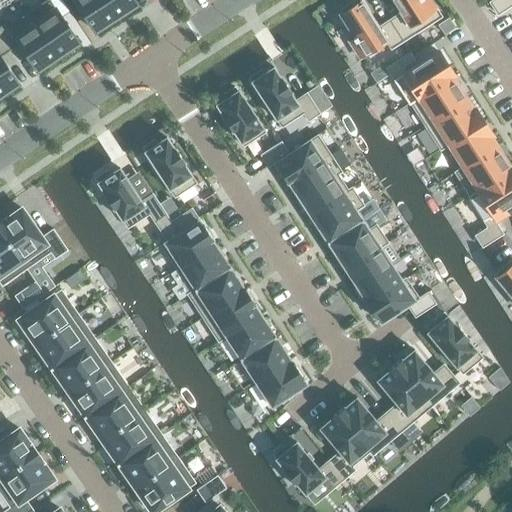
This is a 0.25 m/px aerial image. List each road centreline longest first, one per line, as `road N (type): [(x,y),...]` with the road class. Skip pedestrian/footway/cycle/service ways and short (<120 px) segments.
road 1 (residential): [(152,57),(351,363)]
road 2 (residential): [(111,511),(0,348)]
road 3 (residential): [(0,159),(152,57)]
